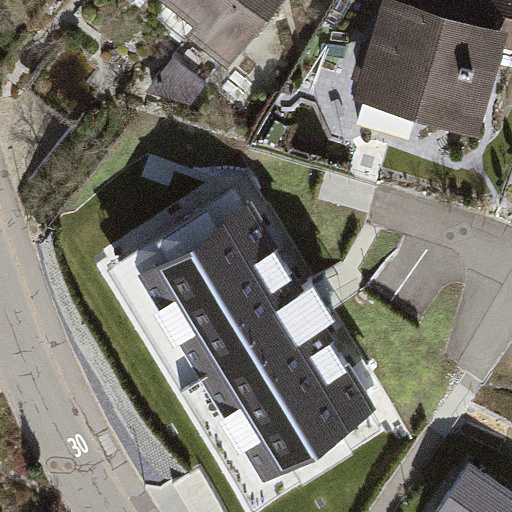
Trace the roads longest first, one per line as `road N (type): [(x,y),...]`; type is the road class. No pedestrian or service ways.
road 1 (residential): [(0,300),(60,440),(101,511)]
road 2 (residential): [(511,251),(389,211)]
